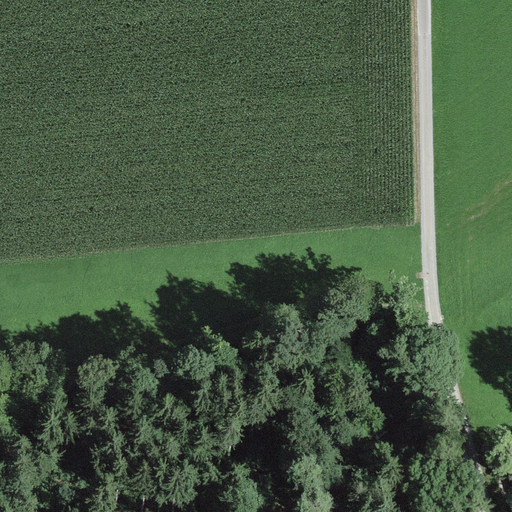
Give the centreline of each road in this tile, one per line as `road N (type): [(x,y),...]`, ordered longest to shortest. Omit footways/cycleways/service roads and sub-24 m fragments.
road 1 (track): [(424,22),(433,309),(492,511)]
road 2 (track): [(344,511),(377,460),(452,387)]
